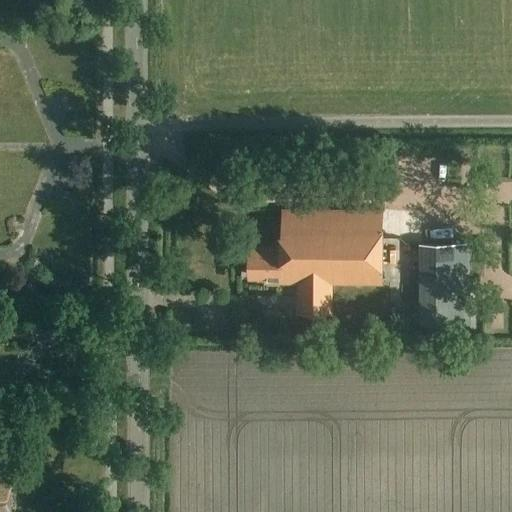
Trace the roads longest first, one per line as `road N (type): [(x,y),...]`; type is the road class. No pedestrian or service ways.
road 1 (tertiary): [(138,511),(136,128)]
road 2 (unclassified): [(511,121),(136,128)]
road 3 (tertiary): [(136,128),(134,0)]
